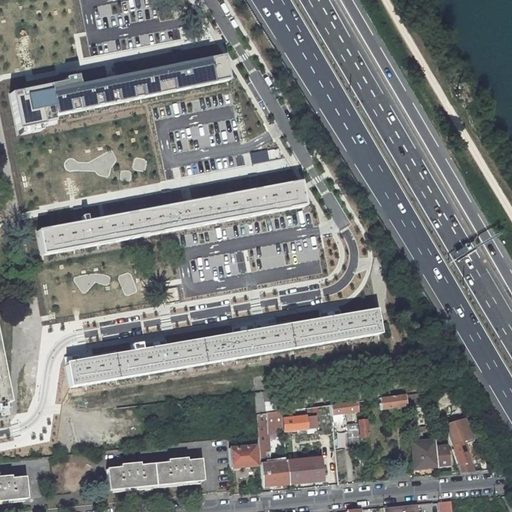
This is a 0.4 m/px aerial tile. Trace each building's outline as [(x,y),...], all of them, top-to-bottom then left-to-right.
[(58,91),(48,93),(53,117),(228,81),(223,57),(213,59),(214,61),(145,75),(145,73),(127,77),(128,79),(58,93),(58,91)] [(168,68),(145,73),(145,75),(214,61),(213,59),(186,64),(181,66),(168,68)] [(170,61),(168,65),(168,68),(181,66),(180,59),(170,61)] [(65,89),(58,91),(58,93),(128,79),(127,77),(82,86),(77,87),(65,89)] [(66,83),(64,86),(65,89),(77,87),(76,81),(66,83)] [(55,125),(53,117),(48,93),(47,89),(12,96),(18,133),(55,125)] [(232,157),(233,163),(246,160),(245,154),(232,157)] [(81,189),(136,179),(133,163),(78,174),(81,189)] [(47,230),(37,232),(42,255),(304,207),(299,183),(289,184),(290,187),(220,200),(220,198),(203,201),(204,203),(134,216),(133,214),(117,217),(117,219),(47,232),(47,230)] [(245,193),(220,198),(220,200),(290,187),(289,184),(263,189),(258,190),(245,193)] [(245,189),(245,193),(258,190),(257,184),(247,186),(245,189)] [(158,209),(133,214),(134,216),(204,203),(203,201),(175,206),(171,207),(158,209)] [(158,206),(158,209),(171,207),(170,201),(160,202),(158,206)] [(71,225),(47,230),(47,232),(117,219),(117,217),(89,222),(84,223),(71,225)] [(71,222),(71,225),(84,223),(83,217),(73,219),(71,222)] [(68,367),(67,363),(71,387),(379,334),(378,326),(381,326),(381,324),(382,324),(382,319),(380,320),(380,318),(376,319),(375,310),(365,312),(365,315),(297,326),(296,324),(278,327),(279,330),(210,341),(209,339),(191,342),(191,345),(122,356),(122,354),(103,357),(104,360),(68,367)] [(320,320),(296,324),(297,326),(365,315),(365,312),(341,317),(334,318),(329,319),(320,320)] [(233,335),(209,339),(210,341),(279,330),(278,327),(253,331),(246,333),(241,333),(233,335)] [(154,348),(146,350),(122,354),(122,356),(191,345),(191,342),(166,346),(159,348),(154,348)] [(72,363),(67,363),(68,367),(104,360),(103,357),(79,361),(72,363)] [(0,412),(1,417),(9,415),(0,370),(0,412)] [(282,392),(261,393),(262,403),(283,402),(282,392)] [(254,394),(255,415),(280,412),(284,411),(283,402),(262,403),(261,393),(254,394)] [(429,393),(405,395),(406,405),(430,402),(429,393)] [(379,398),(379,399),(380,410),(388,409),(399,408),(406,407),(406,405),(405,395),(379,398)] [(329,405),(330,415),(356,412),(355,407),(355,401),(329,405)] [(329,405),(308,408),(309,417),(319,415),(320,424),(331,423),(330,415),(329,405)] [(293,418),(292,410),(284,411),(280,412),(282,432),(306,430),(304,417),(293,418)] [(280,412),(255,415),(257,436),(262,487),(287,484),(285,462),(270,464),(269,461),(267,434),(282,432),(280,412)] [(465,415),(442,423),(445,432),(460,473),(473,469),(462,439),(472,435),(465,415)] [(364,437),(369,437),(367,421),(359,422),(360,441),(364,441),(364,437)] [(359,444),(357,424),(346,425),(348,446),(359,444)] [(410,434),(411,443),(422,442),(421,433),(410,434)] [(234,448),(233,438),(228,439),(230,468),(256,465),(255,447),(234,448)] [(434,447),(433,440),(422,442),(411,443),(410,443),(413,469),(431,467),(431,470),(436,470),(436,466),(434,447)] [(446,446),(434,447),(436,466),(448,465),(446,446)] [(126,465),(126,467),(106,469),(108,491),(202,481),(200,460),(180,462),(180,459),(173,460),(173,463),(133,467),(133,464),(126,465)] [(394,460),(386,461),(387,476),(395,475),(394,460)] [(0,501),(26,499),(24,478),(4,480),(4,477),(0,477),(0,501)] [(450,502),(442,502),(443,511),(451,511),(450,505),(450,502)] [(450,505),(451,511),(471,511),(480,511),(479,511),(489,511),(489,503),(489,502),(459,505),(459,504),(450,505)]
